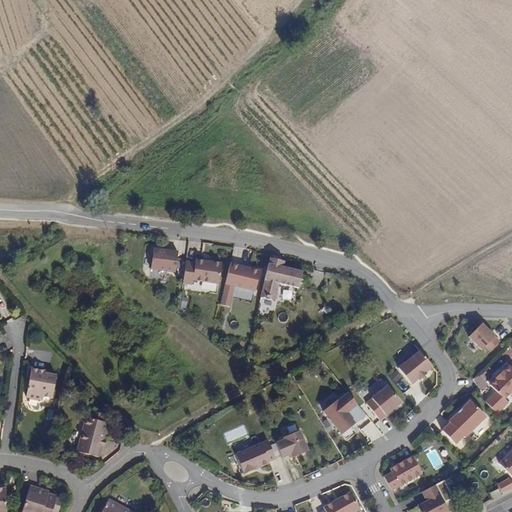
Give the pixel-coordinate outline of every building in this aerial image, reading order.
[(155,248),(152,268),(177,271),(179,252),(155,248)] [(285,259),(271,255),(262,291),(276,295),(280,280),(299,284),(303,268),(283,263),(285,259)] [(196,260),(187,258),(183,282),(194,283),(195,277),(218,281),(221,260),(196,256),(196,260)] [(260,268),(230,261),(225,281),(255,289),(260,268)] [(478,324),(465,337),(478,350),(482,346),(487,351),(496,342),(478,324)] [(398,368),(412,384),(432,367),(413,344),(403,352),(409,359),(398,368)] [(511,366),(510,364),(490,383),(504,396),(511,388),(511,366)] [(25,371),(23,396),(26,400),(36,402),(40,398),(49,399),(55,374),(25,371)] [(387,386),(366,404),(379,419),(400,401),(387,386)] [(337,400),(324,410),(342,433),(355,422),(347,412),(357,404),(348,393),(338,401),(337,400)] [(442,430),(455,444),(485,417),(470,400),(448,420),(450,423),(442,430)] [(83,417),(73,451),(97,458),(100,448),(103,449),(105,441),(102,440),(107,424),(83,417)] [(368,441),(380,433),(372,421),(360,429),(368,441)] [(298,431),(277,440),(283,454),(289,452),(292,457),(306,451),(298,431)] [(268,440),(235,453),(243,473),(276,459),(268,440)] [(427,453),(435,468),(442,464),(434,449),(427,453)] [(511,452),(498,465),(510,477),(511,475),(511,452)] [(271,462),(278,480),(288,476),(282,458),(271,462)] [(384,477),(391,490),(422,474),(414,459),(407,463),(405,459),(389,467),(392,473),(384,477)] [(417,505),(420,511),(448,511),(449,511),(435,485),(421,492),(426,501),(417,505)] [(27,489),(19,511),(50,511),(55,499),(27,489)] [(497,489),(489,493),(492,498),(500,494),(497,489)] [(324,511),(322,511),(353,511),(359,509),(349,491),(322,507),(324,511)] [(56,511),(60,501),(55,499),(50,511),(56,511)] [(128,511),(107,500),(100,511),(128,511)]
